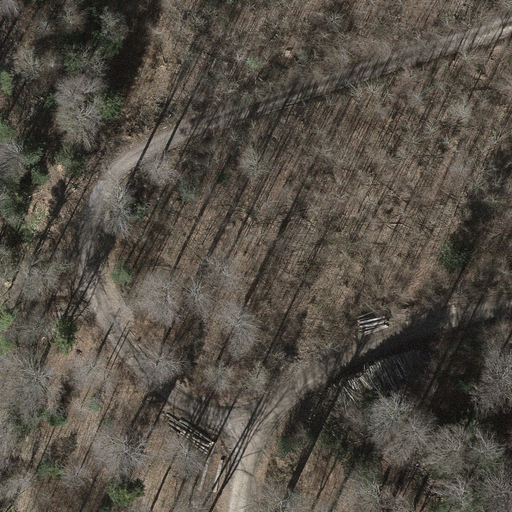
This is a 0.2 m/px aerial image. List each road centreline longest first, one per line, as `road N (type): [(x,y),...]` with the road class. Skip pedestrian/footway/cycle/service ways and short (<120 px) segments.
road 1 (track): [(248,430),(157,393),(116,343),(92,290),(87,239),(110,173),(145,149),(362,69),(511,25)]
road 2 (track): [(511,312),(428,320),(338,357),(248,430),(231,511)]
